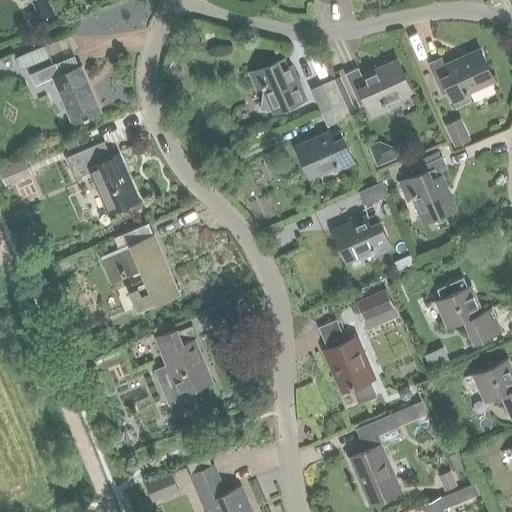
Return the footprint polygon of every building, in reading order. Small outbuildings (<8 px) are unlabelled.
[(493,80),(479,49),(445,64),(446,65),(444,66),(440,56),(427,62),(441,94),(447,91),(453,104),(469,97),(467,91),(493,80)] [(305,98),(290,64),(281,68),(277,59),(249,72),(257,88),(262,86),(274,112),(305,98)] [(410,90),(396,59),(363,74),(364,76),(362,77),(357,67),(344,73),(358,104),(365,101),(370,115),(387,107),(384,102),(410,90)] [(59,74),(55,63),(29,74),(34,86),(52,77),(72,123),(100,111),(80,65),(59,74)] [(320,112),(330,107),(344,101),(333,78),(310,88),(320,112)] [(344,101),(330,107),(320,112),(326,125),(350,115),(344,101)] [(470,140),(460,118),(444,125),(454,148),(470,140)] [(295,146),(309,177),(335,165),(337,171),(354,164),(341,136),(332,140),(328,131),(295,146)] [(95,144),(65,157),(74,179),(91,172),(106,208),(109,206),(111,211),(121,206),(137,199),(129,181),(126,182),(119,166),(121,165),(116,154),(110,157),(102,160),(95,144)] [(441,156),(410,170),(412,176),(399,181),(406,198),(412,195),(423,222),(454,208),(440,174),(438,175),(437,173),(447,169),(441,156)] [(0,169),(0,172),(5,185),(31,174),(25,159),(0,169)] [(357,191),(363,205),(387,194),(381,181),(357,191)] [(332,230),(345,261),(371,250),(374,255),(390,248),(378,220),(369,224),(365,215),(332,230)] [(119,249),(101,256),(111,279),(139,267),(146,283),(129,290),(138,311),(178,293),(153,234),(119,249)] [(436,289),(440,297),(433,300),(446,328),(462,320),(473,343),(501,331),(491,306),(482,310),(470,284),(466,285),(463,277),(436,289)] [(355,302),(364,321),(394,307),(386,288),(355,302)] [(176,327),(154,336),(166,364),(170,363),(182,390),(187,387),(190,394),(201,390),(200,387),(212,382),(188,326),(177,331),(176,327)] [(350,387),(357,404),(377,396),(369,379),(373,377),(355,336),(323,350),(334,376),(335,375),(342,390),(350,387)] [(438,349),(424,355),(430,369),(444,363),(438,349)] [(500,394),(510,417),(511,416),(511,367),(507,357),(471,374),(483,401),(500,394)] [(400,398),(405,400),(409,398),(411,394),(409,390),(405,388),(400,390),(399,394),(400,398)] [(385,415),(355,428),(361,441),(377,434),(397,425),(426,413),(421,400),(392,412),(385,415)] [(131,447),(141,441),(134,427),(123,432),(131,447)] [(348,457),(368,503),(400,489),(381,443),(348,457)] [(212,511),(251,511),(240,486),(225,493),(213,464),(190,475),(205,510),(210,508),(212,511)] [(449,468),(437,473),(444,492),(456,487),(449,468)] [(145,483),(152,500),(178,490),(171,473),(145,483)] [(420,505),(423,511),(447,511),(440,496),(420,505)]
